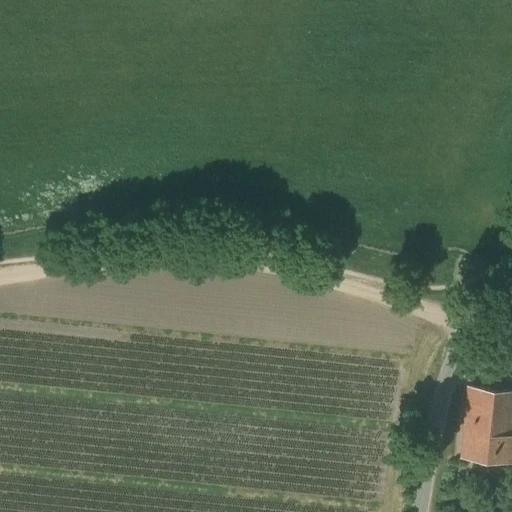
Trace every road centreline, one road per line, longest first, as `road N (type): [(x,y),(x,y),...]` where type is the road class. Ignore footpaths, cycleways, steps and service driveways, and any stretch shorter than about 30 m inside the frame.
road 1 (track): [(473,325),(202,255),(128,257),(0,278)]
road 2 (tertiary): [(418,511),(439,396),(455,354),(511,270)]
